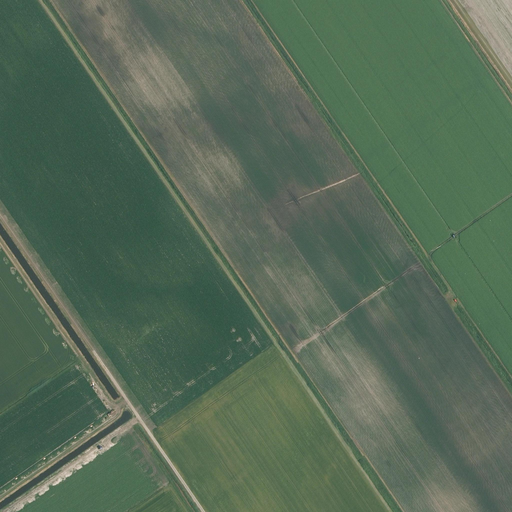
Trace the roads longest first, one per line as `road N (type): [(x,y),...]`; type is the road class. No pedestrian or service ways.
road 1 (track): [(0,216),(129,405)]
road 2 (track): [(0,511),(136,414)]
road 3 (track): [(129,405),(0,502)]
road 4 (track): [(129,405),(203,511)]
